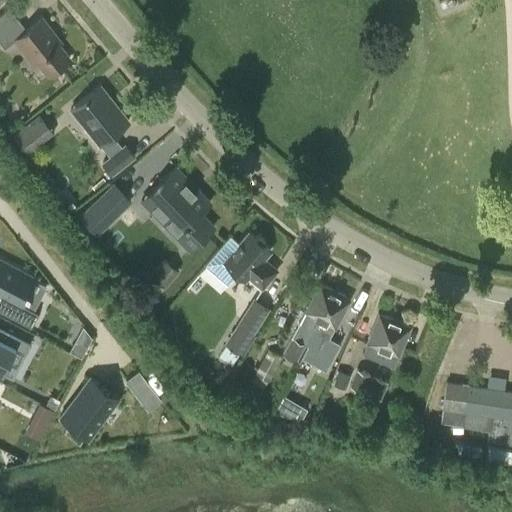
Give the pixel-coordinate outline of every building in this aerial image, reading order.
[(41,19),(26,30),(9,8),(0,15),(0,44),(4,49),(15,40),(34,64),(37,61),(49,76),(69,60),(49,36),(52,34),(41,19)] [(124,143),(121,146),(112,135),(128,122),(99,86),(71,109),(100,145),(109,155),(100,162),(111,176),(135,156),(124,143)] [(24,151),(53,131),(48,122),(18,142),(24,151)] [(199,212),(209,202),(175,166),(151,189),(164,203),(153,213),(175,236),(181,230),(195,244),(213,226),(199,212)] [(113,181),(78,215),(96,234),(131,200),(113,181)] [(249,233),(239,244),(230,236),(205,265),(228,284),(237,274),(244,280),(248,276),(262,288),(276,271),(263,259),(270,251),(249,233)] [(149,275),(165,288),(178,271),(162,258),(149,275)] [(0,261),(0,310),(30,327),(38,312),(19,302),(32,278),(0,261)] [(313,330),(334,290),(319,282),(290,335),(291,336),(304,343),(305,343),(313,330)] [(349,299),(334,290),(313,330),(328,338),(349,299)] [(269,307),(252,297),(216,355),(230,364),(238,352),(243,355),(254,336),(252,335),(269,307)] [(378,312),(361,353),(376,359),(393,318),(378,312)] [(392,365),(408,325),(393,318),(376,359),(392,365)] [(0,371),(1,372),(14,348),(24,354),(30,343),(0,326),(0,371)] [(283,352),(296,359),(304,343),(291,336),(283,352)] [(73,343),(69,351),(81,356),(84,349),(73,343)] [(254,374),(268,381),(281,355),(267,348),(254,374)] [(349,386),(363,391),(370,374),(355,368),(349,386)] [(350,375),(337,369),(331,383),(345,389),(350,375)] [(125,380),(140,399),(153,390),(138,371),(125,380)] [(365,392),(380,398),(387,380),(373,374),(365,392)] [(117,397),(89,376),(59,416),(87,437),(117,397)] [(511,391),(446,382),(441,423),(490,430),(488,439),(511,442),(511,391)] [(45,407),(54,411),(60,401),(51,396),(45,407)] [(34,416),(48,423),(54,411),(45,407),(40,404),(34,416)]
